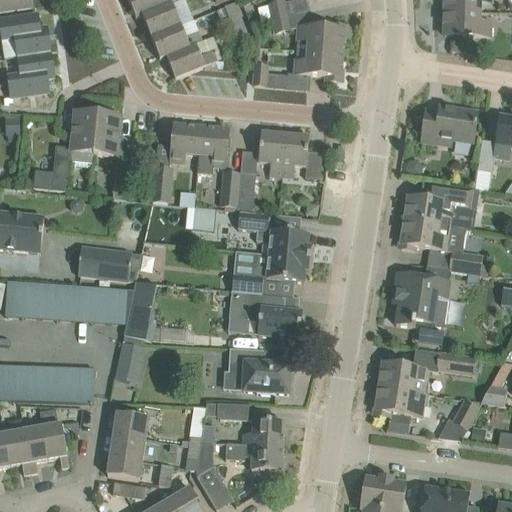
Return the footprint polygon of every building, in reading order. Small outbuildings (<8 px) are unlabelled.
[(0,0),(0,14),(14,12),(33,10),(32,0),(0,0)] [(127,0),(136,22),(142,19),(167,9),(163,0),(127,0)] [(297,0),(298,1),(270,8),(273,21),(309,13),(306,0),(297,0)] [(445,0),(445,15),(479,16),(479,5),(490,5),(490,0),(445,0)] [(167,9),(142,19),(151,40),(181,28),(173,7),(167,9)] [(330,31),(312,30),(309,13),(273,21),(276,35),(298,30),(296,53),(342,57),(344,29),(330,28),(330,31)] [(445,15),(445,38),(490,39),(491,26),(479,26),(479,16),(445,15)] [(236,37),(247,33),(240,16),(229,21),(236,37)] [(41,31),(39,17),(0,22),(0,25),(2,42),(15,40),(49,36),(48,30),(41,31)] [(181,28),(151,40),(155,52),(160,63),(166,60),(166,59),(190,49),(189,48),(186,39),(181,28)] [(239,45),(248,42),(250,41),(247,33),(236,37),(239,45)] [(18,60),(51,55),(49,36),(15,40),(18,60)] [(464,56),(466,44),(454,42),(452,54),(464,56)] [(190,49),(166,59),(166,60),(168,65),(175,82),(198,72),(203,70),(217,64),(212,53),(201,58),(198,53),(195,45),(189,48),(190,49)] [(340,85),(342,57),(296,53),(296,64),(295,77),(327,80),(326,84),(340,85)] [(21,78),(54,73),(51,55),(18,60),(21,78)] [(286,91),(287,78),(267,77),(267,70),(255,69),(254,89),(286,91)] [(14,100),(50,95),(48,81),(55,80),(54,73),(21,78),(7,80),(10,101),(14,100)] [(13,108),(14,100),(10,101),(4,102),(5,108),(13,108)] [(473,148),(478,116),(439,110),(437,121),(425,119),(421,145),(436,147),(437,143),(473,148)] [(57,150),(56,160),(54,178),(35,176),(33,192),(67,195),(70,164),(75,170),(88,172),(92,167),(93,157),(97,118),(98,118),(75,115),(71,151),(57,150)] [(121,121),(98,118),(97,118),(93,157),(92,167),(93,167),(94,157),(116,160),(121,121)] [(511,150),(511,120),(500,119),(496,146),(482,143),(479,163),(478,173),(493,175),(496,160),(510,162),(511,151),(511,150)] [(198,160),(201,130),(174,128),(170,166),(183,167),(184,159),(198,160)] [(226,171),(228,153),(229,133),(201,130),(198,160),(199,160),(198,177),(213,178),(214,170),(226,171)] [(281,180),(285,138),(261,136),(259,166),(271,167),(270,179),(281,180)] [(306,170),(309,140),(285,138),(281,180),(293,181),(295,169),(306,170)] [(411,180),(420,178),(424,170),(418,163),(409,164),(406,172),(411,180)] [(126,204),(128,186),(131,166),(116,164),(112,203),(126,204)] [(171,207),(174,173),(158,171),(155,206),(171,207)] [(237,196),(239,177),(224,176),(220,211),(236,212),(237,196)] [(239,177),(237,196),(254,198),(256,179),(239,177)] [(409,197),(405,225),(448,231),(451,211),(477,215),(480,193),(443,188),(440,206),(422,203),(423,199),(409,197)] [(179,208),(193,209),(194,196),(180,195),(179,208)] [(191,233),(214,233),(214,211),(192,210),(191,233)] [(0,252),(41,256),(44,220),(0,215),(0,252)] [(310,262),(311,250),(308,250),(309,238),(268,234),(270,218),(240,215),(238,233),(257,234),(256,245),(270,246),(269,258),(310,262)] [(461,258),(465,234),(448,231),(405,225),(401,252),(415,254),(416,251),(453,256),(451,274),(481,278),(483,261),(461,258)] [(79,279),(111,282),(129,285),(132,257),(82,251),(79,279)] [(310,262),(269,258),(268,270),(254,269),(253,279),(234,278),(232,295),(262,298),(263,282),(304,286),(305,274),(309,274),(310,262)] [(443,328),(447,302),(449,285),(397,278),(393,306),(399,307),(396,328),(416,331),(417,326),(433,328),(433,326),(443,328)] [(24,321),(26,286),(8,285),(5,320),(24,321)] [(24,321),(41,322),(43,287),(26,286),(24,321)] [(43,287),(41,322),(58,323),(60,288),(43,287)] [(76,324),(78,289),(60,288),(58,323),(76,324)] [(78,289),(76,324),(93,325),(95,290),(78,289)] [(511,310),(511,289),(504,289),(501,308),(511,310)] [(111,326),(113,291),(95,290),(93,325),(111,326)] [(113,291),(111,326),(128,328),(129,324),(136,293),(113,291)] [(230,321),(228,336),(300,343),(301,334),(305,334),(305,325),(301,324),(302,315),(279,313),(280,300),(262,298),(232,295),(230,321)] [(152,346),(155,330),(129,324),(128,328),(125,341),(152,346)] [(440,347),(441,338),(420,334),(419,344),(440,347)] [(137,388),(145,351),(123,347),(115,383),(137,388)] [(288,397),(290,369),(265,368),(265,354),(231,352),(230,375),(233,375),(233,381),(239,388),(245,389),(245,395),(256,395),(256,397),(275,398),(275,397),(288,397)] [(472,378),(475,362),(416,353),(413,371),(398,369),(398,365),(384,363),(380,390),(428,397),(429,387),(427,386),(429,375),(438,376),(439,373),(472,378)] [(505,410),(508,393),(501,391),(511,370),(511,368),(504,366),(482,406),(505,410)] [(18,404),(19,369),(4,369),(3,403),(18,404)] [(18,404),(33,404),(35,370),(19,369),(18,404)] [(50,370),(35,370),(33,404),(49,405),(50,370)] [(49,405),(64,406),(65,371),(50,370),(49,405)] [(64,406),(79,406),(80,371),(65,371),(64,406)] [(80,371),(79,406),(94,407),(95,372),(80,371)] [(426,408),(428,397),(380,390),(376,418),(389,420),(390,416),(421,421),(423,408),(426,408)] [(479,412),(483,404),(466,402),(465,404),(453,424),(468,432),(479,412)] [(249,424),(249,408),(220,407),(219,423),(249,424)] [(201,452),(203,436),(206,412),(195,410),(189,451),(201,452)] [(144,442),(147,421),(117,416),(114,437),(144,442)] [(409,435),(411,420),(391,417),(389,432),(409,435)] [(243,449),(283,450),(284,425),(253,423),(253,437),(243,436),(243,449)] [(78,425),(62,428),(64,442),(79,439),(80,434),(78,425)] [(62,428),(62,427),(42,431),(48,463),(60,461),(62,471),(69,470),(64,442),(62,428)] [(31,477),(38,476),(36,466),(48,463),(42,431),(23,434),(31,477)] [(471,446),(483,448),(484,434),(473,432),(471,446)] [(31,477),(23,434),(4,438),(10,470),(22,468),(24,478),(31,477)] [(142,462),(144,442),(114,437),(111,458),(142,462)] [(0,482),(0,481),(0,472),(10,470),(4,438),(0,438),(0,482)] [(283,450),(243,449),(226,448),(225,463),(245,464),(245,460),(252,461),(251,474),(282,475),(283,450)] [(199,463),(200,461),(201,452),(189,451),(188,461),(199,463)] [(139,483),(142,462),(111,458),(108,479),(139,483)] [(170,491),(173,470),(162,469),(159,489),(170,491)] [(213,469),(195,480),(214,511),(219,511),(233,504),(213,469)] [(392,486),(392,482),(381,481),(380,484),(366,482),(361,511),(401,511),(405,488),(392,486)] [(128,499),(129,490),(115,488),(114,497),(128,499)] [(128,499),(144,502),(146,492),(129,490),(128,499)] [(179,511),(203,511),(191,491),(173,501),(179,511)] [(425,491),(422,510),(422,511),(466,511),(469,497),(425,491)] [(155,511),(179,511),(173,501),(156,511),(155,511)]
